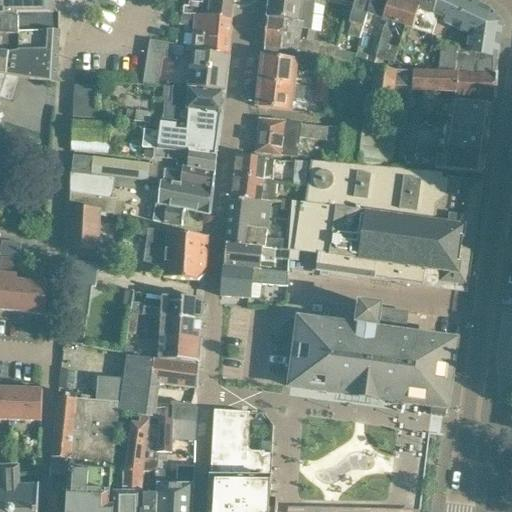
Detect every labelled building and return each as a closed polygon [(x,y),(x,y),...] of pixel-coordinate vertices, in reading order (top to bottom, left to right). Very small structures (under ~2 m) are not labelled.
[(52,0),(0,0),(0,18),(17,20),(18,15),(55,15),(52,0)] [(183,15),(231,21),(233,3),(211,0),(211,2),(205,2),(202,5),(189,4),(189,9),(184,9),(183,15)] [(312,10),(312,7),(298,2),(289,0),(269,0),(266,25),(286,27),(285,40),(283,54),(299,55),(300,55),(302,42),(304,32),(311,33),(314,11),(312,10)] [(349,0),(289,0),(298,2),(312,7),(312,10),(314,11),(315,6),(323,8),(324,5),(343,11),(343,12),(346,13),(349,0)] [(367,17),(371,0),(349,0),(346,13),(351,14),(348,25),(351,25),(347,37),(360,41),(367,17)] [(384,27),(391,0),(371,0),(367,17),(383,22),(382,26),(384,27)] [(415,13),(419,0),(391,0),(384,27),(375,60),(394,65),(403,32),(413,35),(419,14),(415,13)] [(450,0),(419,0),(415,13),(419,14),(426,16),(416,44),(432,48),(440,26),(450,0)] [(456,32),(469,0),(468,0),(450,0),(440,26),(456,32)] [(471,39),(483,7),(469,0),(456,32),(471,39)] [(502,23),(490,10),(483,7),(471,39),(500,44),(503,26),(503,25),(502,23)] [(59,15),(55,15),(18,15),(17,20),(18,35),(60,31),(59,15)] [(231,21),(183,15),(182,15),(180,26),(194,27),(193,36),(229,40),(231,21)] [(17,20),(0,18),(0,51),(18,54),(58,51),(60,32),(60,31),(18,35),(17,20)] [(265,39),(285,40),(286,27),(266,25),(265,39)] [(227,57),(229,40),(193,36),(192,48),(186,47),(186,52),(193,53),(227,57)] [(283,54),(285,40),(265,39),(263,49),(264,49),(264,52),(283,54)] [(498,62),(500,44),(471,39),(467,56),(466,76),(496,78),(498,62)] [(147,57),(163,59),(170,61),(173,45),(150,41),(147,57)] [(299,55),(298,59),(328,68),(330,63),(335,48),(314,42),(314,45),(302,42),(300,55),(299,55)] [(330,63),(346,66),(352,67),(355,57),(336,51),(336,48),(335,48),(330,63)] [(18,54),(0,51),(0,76),(7,78),(36,84),(56,85),(58,51),(18,54)] [(229,57),(227,57),(193,53),(189,90),(223,94),(224,94),(229,57)] [(159,87),(163,59),(147,57),(143,85),(159,87)] [(428,73),(456,75),(458,61),(430,58),(428,73)] [(296,62),(263,59),(260,83),(294,86),(296,62)] [(466,76),(456,75),(428,73),(411,72),(393,72),(372,70),(369,99),(388,101),(390,101),(390,100),(412,102),(413,90),(454,94),(454,97),(496,100),(496,78),(466,76)] [(315,89),(329,90),(331,78),(316,77),(315,89)] [(294,87),(294,86),(260,83),(257,109),(277,111),(291,112),(292,100),(304,101),(305,89),(294,87)] [(223,94),(189,90),(188,90),(171,87),(170,103),(166,102),(164,118),(176,120),(187,122),(189,112),(220,116),(223,94)] [(93,120),(94,89),(74,88),(73,119),(93,120)] [(328,105),(329,90),(315,89),(313,103),(328,105)] [(386,115),(388,101),(369,99),(367,113),(386,115)] [(446,125),(488,130),(492,107),(472,106),(449,104),(449,105),(437,104),(435,116),(447,117),(446,125)] [(136,112),(135,123),(147,125),(149,114),(136,112)] [(221,116),(220,116),(189,112),(187,122),(176,120),(175,129),(219,135),(221,116)] [(175,129),(176,120),(164,118),(164,121),(164,125),(160,125),(159,134),(144,132),(142,150),(154,151),(153,160),(177,163),(176,166),(215,172),(217,157),(216,157),(219,135),(175,129)] [(302,137),(303,127),(279,124),(259,122),(255,154),(275,157),(300,159),(302,140),(326,143),(327,140),(302,137)] [(362,168),(366,124),(362,123),(362,131),(328,128),(327,130),(303,127),(302,137),(327,140),(326,143),(324,165),(362,168)] [(111,126),(73,124),(71,152),(109,154),(111,126)] [(362,168),(393,171),(397,127),(366,124),(362,168)] [(401,124),(399,143),(415,144),(417,126),(401,124)] [(488,130),(446,125),(442,125),(440,139),(444,139),(443,148),(485,152),(488,130)] [(413,155),(415,144),(399,143),(398,153),(413,155)] [(482,176),(485,152),(443,148),(441,172),(462,174),(482,176)] [(234,180),(272,184),(276,162),(257,160),(237,157),(234,180)] [(70,197),(111,200),(113,189),(135,191),(136,182),(156,184),(158,166),(152,165),(152,167),(73,159),(71,175),(70,194),(70,197)] [(306,187),(307,164),(294,163),(293,187),(306,187)] [(442,176),(393,171),(362,168),(324,165),(312,164),(306,205),(294,203),(294,208),(474,232),(481,185),(461,182),(442,180),(442,176)] [(213,188),(215,172),(176,166),(176,169),(182,169),(182,173),(165,171),(163,183),(213,188)] [(277,185),(272,184),(234,180),(231,202),(270,205),(275,206),(277,185)] [(213,188),(163,183),(160,183),(157,209),(155,209),(153,226),(164,228),(182,230),(184,214),(210,217),(213,188)] [(114,201),(111,200),(70,197),(69,212),(99,214),(113,216),(114,201)] [(267,241),(270,205),(231,202),(226,247),(290,251),(291,243),(267,241)] [(469,265),(474,232),(294,208),(291,243),(290,251),(289,261),(298,262),(299,253),(318,256),(316,271),(442,289),(443,287),(463,289),(467,265),(469,265)] [(96,251),(99,214),(69,212),(66,249),(96,251)] [(145,257),(206,261),(207,239),(147,235),(145,257)] [(226,247),(224,267),(260,272),(261,263),(274,264),(275,260),(281,260),(289,261),(290,251),(226,247)] [(205,277),(206,261),(145,257),(144,264),(163,266),(161,280),(178,281),(198,283),(205,277)] [(0,258),(0,270),(10,272),(11,260),(0,258)] [(67,268),(65,283),(92,286),(95,263),(68,260),(67,268)] [(47,264),(35,263),(33,279),(45,280),(47,264)] [(224,267),(221,298),(251,301),(252,286),(259,286),(287,288),(288,275),(278,274),(260,272),(224,267)] [(0,312),(8,313),(25,315),(44,317),(47,286),(29,284),(27,283),(13,282),(13,275),(0,274),(0,312)] [(160,318),(201,321),(203,301),(161,298),(161,310),(144,310),(144,305),(132,304),(130,316),(138,316),(160,318)] [(401,324),(403,313),(360,307),(357,330),(299,322),(290,389),(433,409),(432,415),(430,415),(430,416),(447,419),(447,417),(445,417),(446,410),(447,410),(456,343),(393,335),(393,332),(397,332),(398,324),(401,324)] [(136,337),(138,316),(130,316),(127,336),(136,337)] [(200,341),(201,321),(160,318),(159,338),(200,341)] [(199,364),(200,341),(159,338),(158,361),(179,363),(199,364)] [(152,421),(195,426),(196,411),(189,407),(173,406),(172,410),(155,409),(159,387),(197,391),(199,368),(127,359),(123,407),(122,415),(140,418),(140,420),(152,421)] [(42,392),(0,390),(0,421),(41,423),(42,392)] [(123,407),(98,404),(80,402),(78,402),(58,399),(50,472),(71,472),(70,487),(70,495),(68,511),(109,511),(112,488),(109,487),(117,415),(122,415),(123,407)] [(246,454),(244,448),(245,423),(248,423),(249,416),(250,416),(250,415),(215,412),(208,511),(269,511),(271,480),(271,479),(272,455),(271,455),(271,456),(263,455),(263,458),(252,457),(246,454)] [(112,488),(109,511),(128,511),(129,500),(143,500),(146,477),(156,477),(159,443),(149,443),(152,421),(140,420),(139,428),(132,425),(122,488),(112,488)] [(194,441),(195,426),(152,421),(149,443),(159,443),(156,477),(146,477),(142,511),(192,511),(195,465),(195,441),(194,441)] [(281,444),(260,442),(259,450),(280,452),(281,444)] [(0,511),(38,511),(39,487),(18,486),(18,469),(0,468),(0,481),(0,511)] [(49,484),(70,487),(71,472),(50,472),(49,484)] [(68,511),(70,495),(48,494),(47,511),(68,511)] [(129,500),(128,511),(142,511),(143,500),(129,500)]
